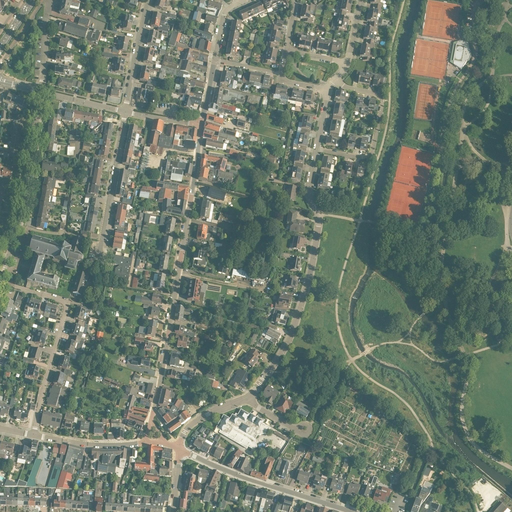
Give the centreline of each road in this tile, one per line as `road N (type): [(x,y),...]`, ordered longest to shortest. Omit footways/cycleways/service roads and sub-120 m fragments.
road 1 (residential): [(150,422),(201,126)]
road 2 (residential): [(249,397),(290,337),(306,284),(318,226),(308,189),(316,149)]
road 3 (residential): [(0,281),(66,304),(33,435)]
road 4 (residential): [(348,511),(178,449)]
road 5 (residential): [(8,255),(40,91)]
road 6 (residential): [(316,149),(363,158),(372,151),(383,100),(336,78)]
road 7 (residential): [(99,258),(124,112)]
